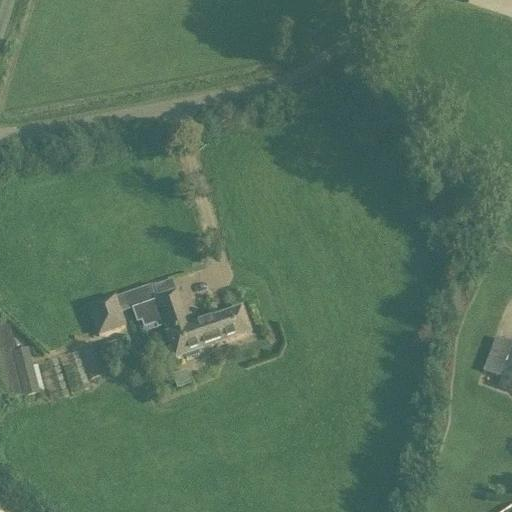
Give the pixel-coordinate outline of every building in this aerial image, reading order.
[(165,336),(166,336),(175,362),(250,336),(241,310),(191,327),(177,292),(154,299),(151,288),(116,299),(87,309),(98,340),(126,330),(121,316),(132,312),(140,336),(163,329),(165,336)] [(118,342),(104,347),(109,360),(123,355),(118,342)] [(511,349),(498,389),(511,394),(511,349)] [(0,405),(11,403),(10,401),(23,398),(24,400),(40,396),(28,350),(12,354),(13,356),(1,358),(0,353),(0,405)] [(186,373),(172,377),(177,392),(191,387),(186,373)]
